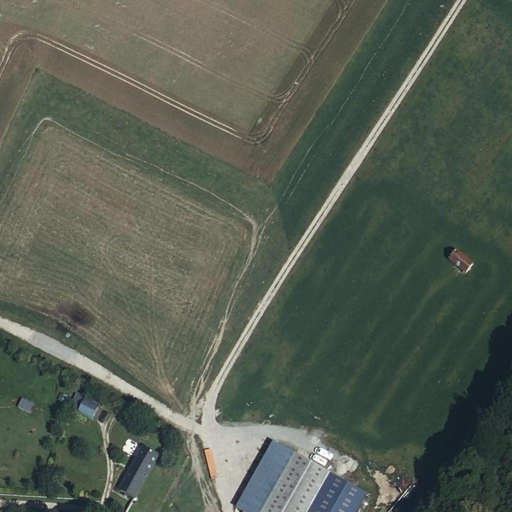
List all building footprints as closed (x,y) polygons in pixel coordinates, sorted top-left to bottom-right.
[(474,261),(457,248),(449,257),(466,271),(474,261)] [(93,420),(100,405),(76,394),(70,409),(93,420)] [(22,400),(19,408),(29,412),(32,404),(22,400)] [(230,500),(247,511),(248,511),(293,451),(272,437),(230,500)] [(119,489),(135,497),(154,462),(159,455),(143,447),(119,489)] [(299,511),(326,474),(293,451),(248,511),(299,511)] [(91,492),(94,481),(74,477),(72,487),(91,492)]
